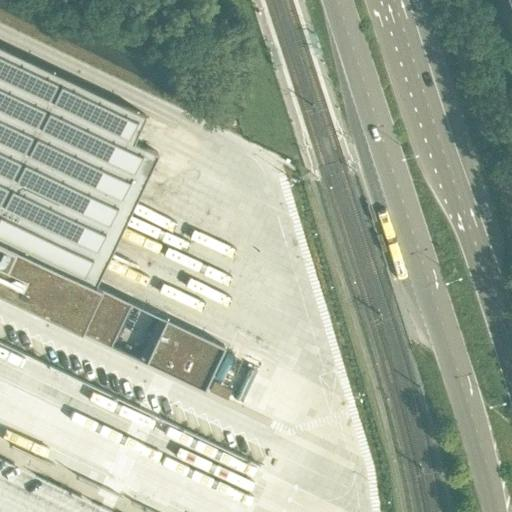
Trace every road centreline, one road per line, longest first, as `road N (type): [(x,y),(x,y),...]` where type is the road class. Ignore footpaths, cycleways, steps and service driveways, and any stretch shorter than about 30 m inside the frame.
road 1 (secondary): [(335,0),(494,511)]
road 2 (secondary): [(511,362),(394,0)]
